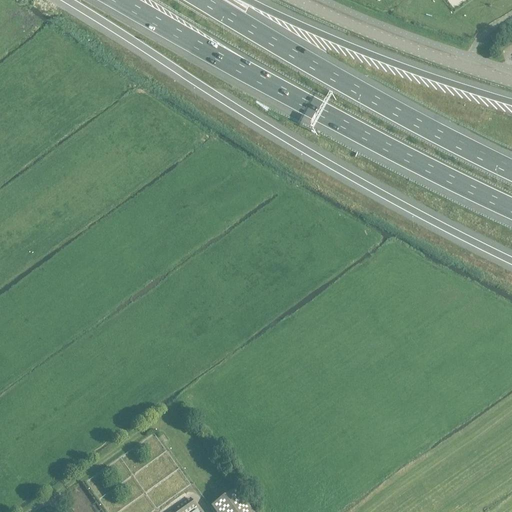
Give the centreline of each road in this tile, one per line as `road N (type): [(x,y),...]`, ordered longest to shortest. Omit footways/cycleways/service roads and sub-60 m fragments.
road 1 (motorway): [(66,0),(270,130),(511,260)]
road 2 (motorway): [(118,0),(511,208)]
road 3 (motorway): [(511,170),(202,0)]
road 4 (motorway): [(511,103),(394,64),(245,0)]
road 5 (secondary): [(511,80),(297,0)]
